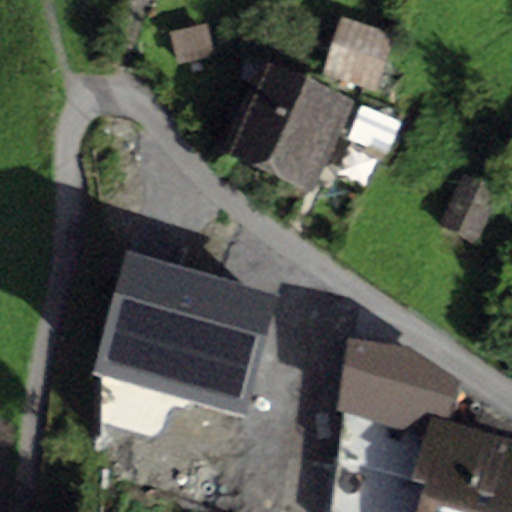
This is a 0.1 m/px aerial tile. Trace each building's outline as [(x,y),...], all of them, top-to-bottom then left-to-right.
[(347,26),(331,77),(375,92),(393,42),(347,26)] [(178,42),(181,64),(213,59),(210,36),(178,42)] [(266,78),(230,157),(308,191),(344,112),(266,78)] [(465,180),(444,229),(475,243),(496,194),(465,180)] [(332,511),(430,511),(437,489),(424,485),(439,436),(451,390),(406,360),(354,353),(332,511)] [(511,511),(511,479),(508,478),(511,465),(511,456),(439,436),(424,485),(437,489),(430,511),(511,511)]
